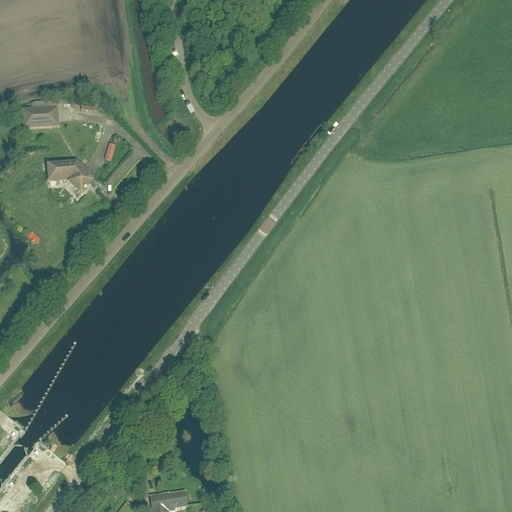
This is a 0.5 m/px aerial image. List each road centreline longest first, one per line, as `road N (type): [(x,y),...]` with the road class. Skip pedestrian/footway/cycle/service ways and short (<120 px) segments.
road 1 (tertiary): [(53,511),(447,0)]
road 2 (tertiary): [(214,132),(0,380)]
road 3 (tertiary): [(326,0),(214,132)]
road 4 (unclassified): [(214,132),(185,85),(172,0)]
